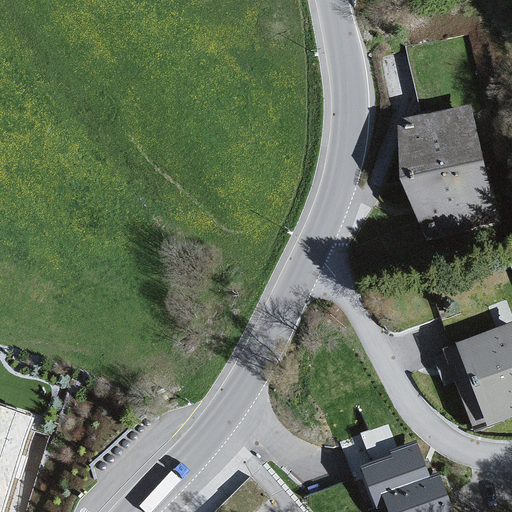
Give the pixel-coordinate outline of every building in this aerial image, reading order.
[(399,129),(425,243),(502,230),(472,115),(399,129)] [(511,329),(454,350),(485,424),(511,415),(511,329)] [(0,511),(10,511),(41,430),(0,417),(0,511)] [(418,448),(363,471),(374,511),(455,511),(446,478),(429,482),(418,448)] [(238,474),(205,511),(250,511),(263,499),(238,474)]
